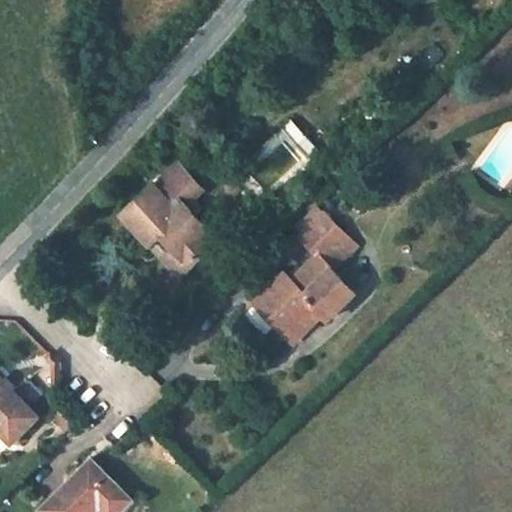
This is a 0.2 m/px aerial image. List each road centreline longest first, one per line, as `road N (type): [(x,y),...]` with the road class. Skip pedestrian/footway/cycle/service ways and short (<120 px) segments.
road 1 (unclassified): [(0,263),(239,0)]
road 2 (residential): [(121,402),(0,283)]
